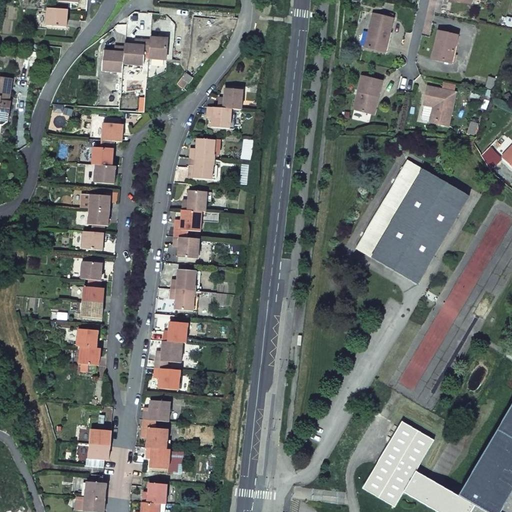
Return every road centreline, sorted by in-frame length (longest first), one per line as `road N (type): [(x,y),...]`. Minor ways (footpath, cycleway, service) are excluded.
road 1 (tertiary): [(244,511),(303,0)]
road 2 (residential): [(128,427),(110,361),(127,158),(144,129),(190,110)]
road 3 (residential): [(190,110),(169,156),(128,427)]
road 4 (residential): [(0,215),(17,212),(28,195),(37,123),(55,72),(111,0)]
road 5 (residential): [(248,0),(248,17),(190,110)]
